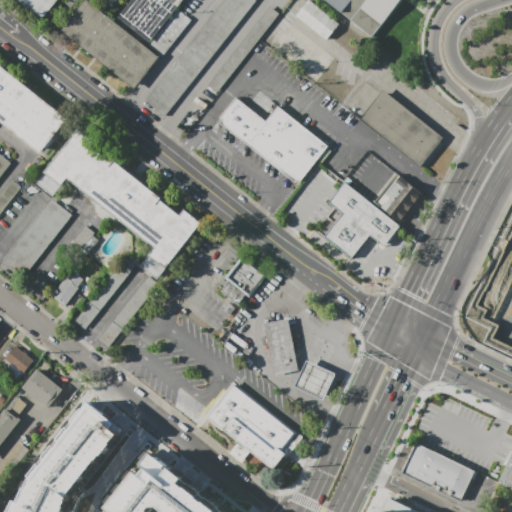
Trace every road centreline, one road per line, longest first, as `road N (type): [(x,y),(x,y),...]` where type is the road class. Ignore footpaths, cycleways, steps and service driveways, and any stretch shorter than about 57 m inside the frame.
road 1 (residential): [(304,263),(10,35)]
road 2 (residential): [(269,511),(0,293)]
road 3 (primary): [(508,105),(390,329)]
road 4 (primary): [(423,338),(505,173)]
road 5 (tertiary): [(456,0),(436,23),(431,47),(444,83),(477,117),(476,155)]
road 6 (tertiary): [(511,80),(474,84),(457,71),(449,47),(464,16),(505,0)]
road 7 (primary): [(366,380),(302,511)]
